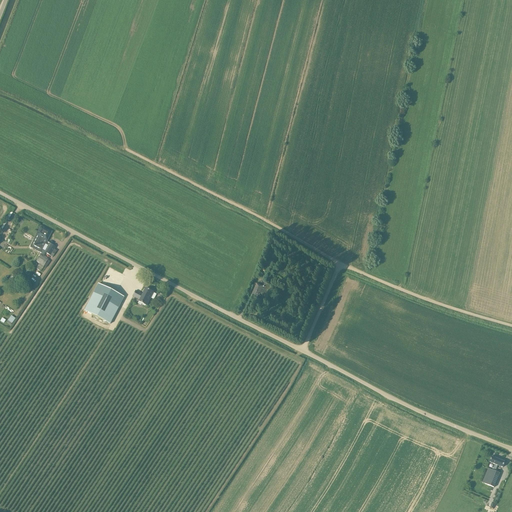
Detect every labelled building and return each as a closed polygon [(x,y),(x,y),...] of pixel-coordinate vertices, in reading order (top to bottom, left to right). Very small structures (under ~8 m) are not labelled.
[(51,232),(41,227),(37,235),(38,236),(33,245),(40,249),(45,240),(47,240),(51,232)] [(46,252),(51,255),(52,253),(54,255),(57,251),(54,249),(56,247),(51,244),(46,252)] [(34,267),(41,271),(48,259),(40,255),(36,262),(39,263),(38,266),(35,265),(34,267)] [(290,272),(298,275),(301,268),(293,265),(290,272)] [(124,296),(98,283),(84,311),(110,324),(124,296)] [(251,296),(257,299),(260,293),(266,296),(271,286),(265,283),(264,286),(257,283),(251,296)] [(136,291),(133,296),(140,299),(139,302),(147,306),(153,292),(146,288),(142,294),(136,291)] [(505,462),(500,460),(492,457),(490,462),(495,464),(492,470),(488,468),(482,483),(494,488),(500,473),(495,472),(498,465),(498,466),(498,465),(503,467),(505,462)]
